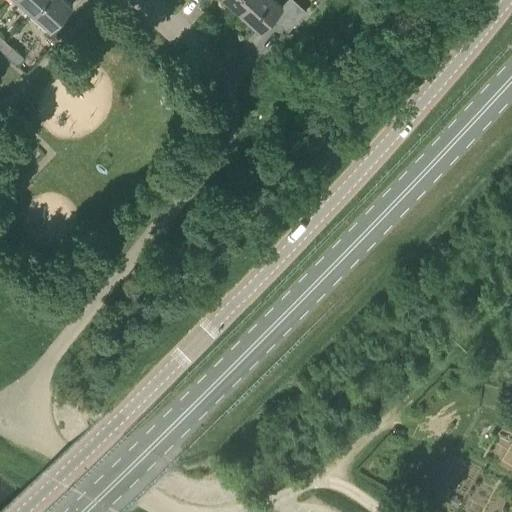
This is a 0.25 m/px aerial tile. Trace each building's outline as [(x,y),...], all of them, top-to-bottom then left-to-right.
[(41,0),(17,0),(30,12),(41,0)] [(71,4),(66,0),(41,0),(30,12),(49,29),(44,34),(53,42),(70,24),(61,15),(71,4)] [(226,0),(239,12),(250,0),(226,0)] [(279,0),(250,0),(239,12),(259,29),(269,18),(278,26),(279,25),(298,4),(293,0),(283,0),(282,2),(279,0)] [(305,11),(298,4),(279,25),(287,31),(305,11)] [(16,66),(24,59),(12,46),(5,54),(16,66)]
